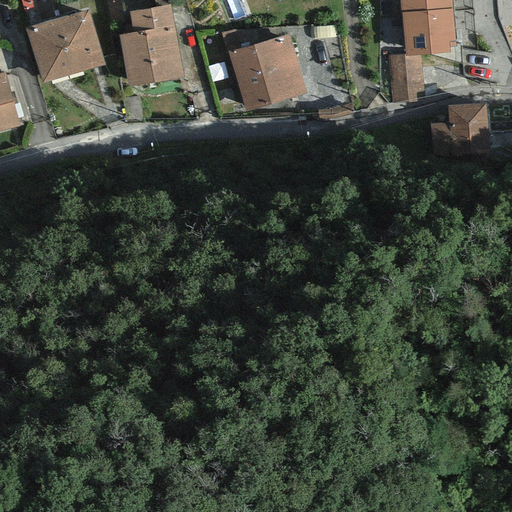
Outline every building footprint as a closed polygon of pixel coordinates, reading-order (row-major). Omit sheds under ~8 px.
[(398,0),(404,56),(419,54),(448,51),(447,46),(455,45),(450,0),(398,0)] [(168,5),(127,12),(131,33),(118,35),(128,86),(181,77),(168,5)] [(88,11),(27,27),(43,85),(104,68),(88,11)] [(304,92),(286,31),(227,49),(245,109),(304,92)] [(404,56),(387,56),(391,104),(416,102),(415,91),(422,90),(419,54),(404,56)] [(224,62),(208,66),(212,82),(228,78),(224,62)] [(5,73),(0,73),(0,131),(18,127),(5,73)] [(486,102),(446,105),(447,122),(431,124),(433,145),(489,140),(486,102)] [(331,110),(317,110),(318,119),(332,119),(353,112),(351,103),(331,110)]
